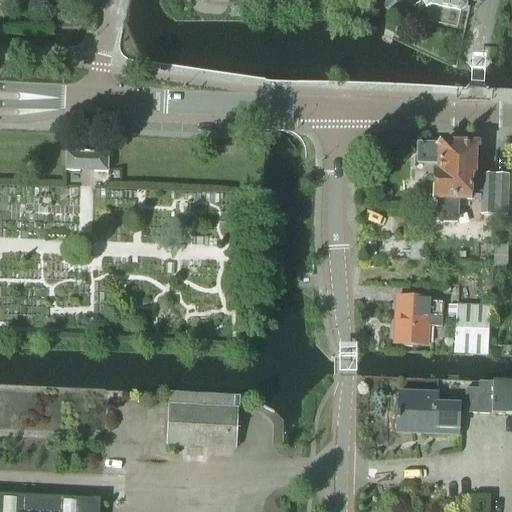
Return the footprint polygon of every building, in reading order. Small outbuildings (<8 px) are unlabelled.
[(388,0),(387,8),(393,13),(401,9),(402,1),(400,0),(388,0)] [(464,10),(466,0),(421,0),(421,2),(424,7),(426,8),(429,6),(459,13),(464,10)] [(424,191),(428,197),(435,197),(437,200),(437,218),(435,220),(441,225),(442,223),(456,224),(456,201),(480,201),(480,215),(505,216),(506,175),(480,175),(480,185),(470,185),(471,177),(474,177),(474,147),(444,146),(441,150),(436,146),(418,146),(418,165),(439,165),(439,175),(436,178),(428,178),(424,182),(424,191)] [(66,154),(66,172),(108,174),(108,155),(94,155),(92,155),(92,156),(81,155),(82,154),(80,154),(80,155),(66,154)] [(494,248),(493,268),(508,268),(508,248),(494,248)] [(395,345),(426,347),(427,328),(442,329),(443,303),(428,303),(428,301),(397,299),(395,345)] [(455,320),(453,356),(488,358),(491,309),(449,307),(448,319),(455,320)] [(511,385),(509,385),(478,384),(478,391),(465,391),(464,416),(511,417),(511,385)] [(239,411),(239,398),(169,395),(166,447),(235,450),(235,447),(238,445),(238,439),(236,437),(237,411),(239,411)] [(397,395),(396,435),(457,438),(459,407),(437,406),(437,397),(397,395)] [(0,495),(0,511),(98,511),(99,501),(0,495)]
